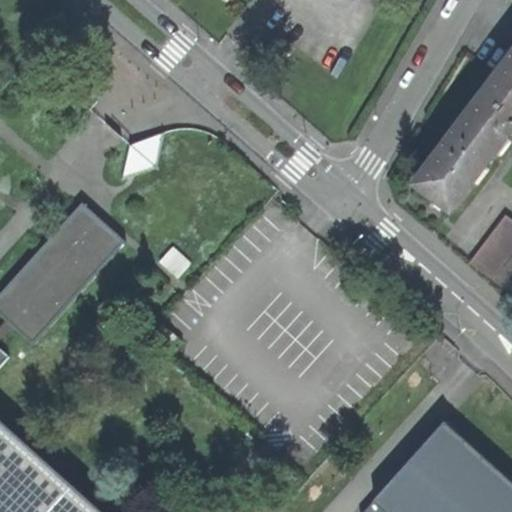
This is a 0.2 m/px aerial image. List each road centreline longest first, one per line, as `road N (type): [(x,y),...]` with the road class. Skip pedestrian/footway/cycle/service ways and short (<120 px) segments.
road 1 (residential): [(91,0),(292,173),(344,203)]
road 2 (residential): [(344,203),(310,156),(136,0)]
road 3 (residential): [(466,0),(344,203)]
road 4 (residential): [(472,311),(344,203)]
